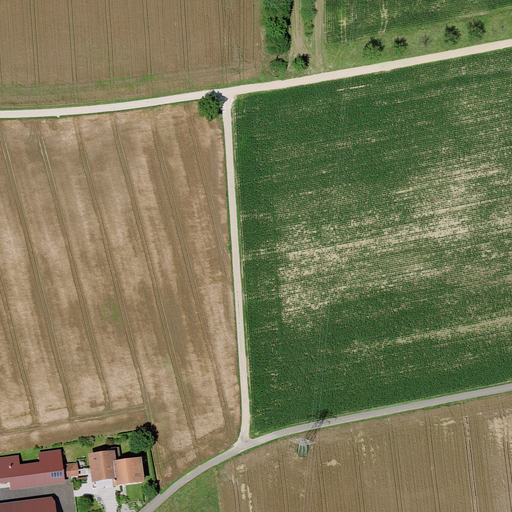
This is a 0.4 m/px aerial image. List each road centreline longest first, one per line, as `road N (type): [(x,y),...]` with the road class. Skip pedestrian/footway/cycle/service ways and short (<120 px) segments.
road 1 (track): [(0,116),(241,94),(511,42)]
road 2 (track): [(150,511),(197,471),(244,445),(511,386)]
road 3 (track): [(244,445),(233,94)]
